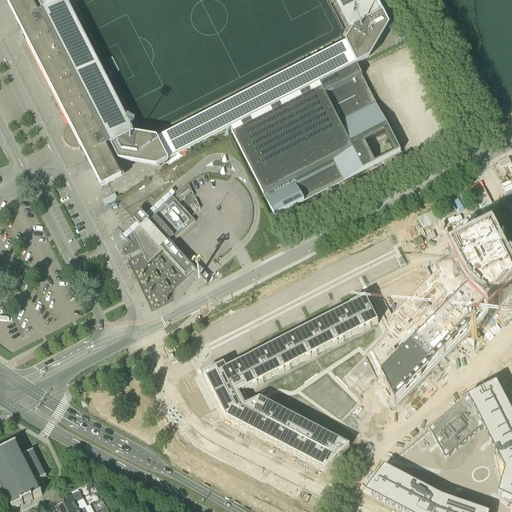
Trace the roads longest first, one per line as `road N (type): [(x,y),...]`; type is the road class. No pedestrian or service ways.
road 1 (unclassified): [(142,331),(486,156)]
road 2 (residential): [(142,331),(183,411),(201,429),(360,511)]
road 3 (secondary): [(238,511),(31,392)]
road 4 (secondary): [(9,403),(208,511)]
road 5 (unclassified): [(486,156),(406,0)]
road 6 (unclassified): [(55,162),(0,50)]
